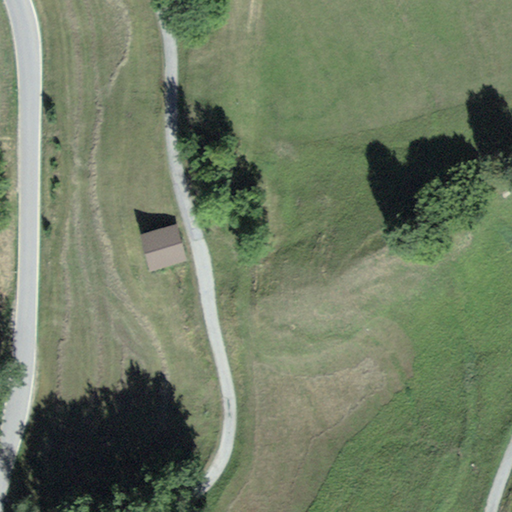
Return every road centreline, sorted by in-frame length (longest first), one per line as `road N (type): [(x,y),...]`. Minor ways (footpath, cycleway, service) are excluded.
road 1 (track): [(177,511),(217,471),(230,399),(176,149),(170,41),(159,0)]
road 2 (tertiary): [(17,0),(31,68),(24,370),(0,479)]
